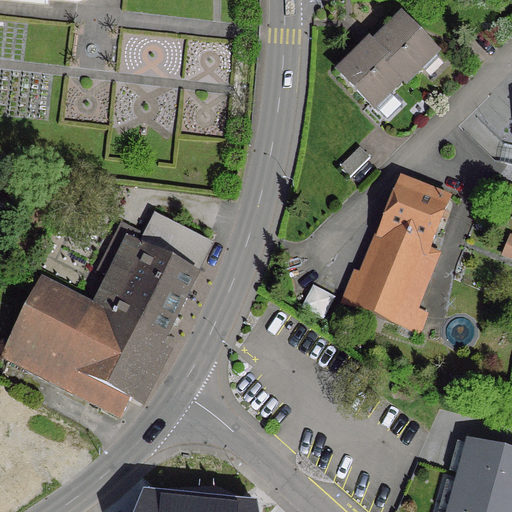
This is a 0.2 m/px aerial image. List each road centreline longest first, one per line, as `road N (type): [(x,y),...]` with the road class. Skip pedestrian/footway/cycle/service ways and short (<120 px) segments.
road 1 (tertiary): [(281,0),(271,153),(247,246),(218,323),(178,393)]
road 2 (residential): [(318,511),(220,419),(178,393)]
road 3 (tertiary): [(178,393),(127,456),(56,511)]
